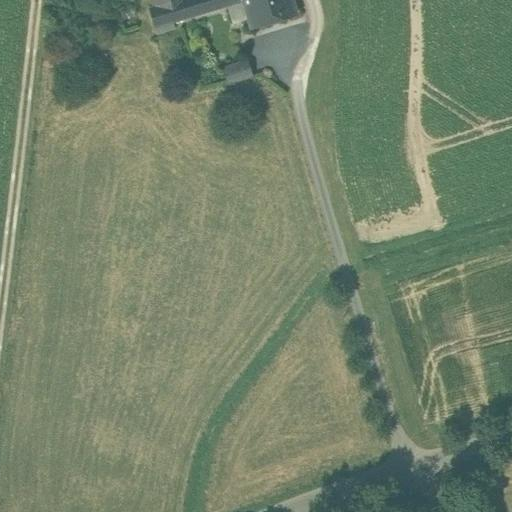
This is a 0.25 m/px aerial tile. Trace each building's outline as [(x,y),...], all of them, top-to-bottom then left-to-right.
[(159,0),(161,5),(153,7),(149,8),(156,33),(174,27),(173,22),(189,17),(184,0),(159,0)] [(184,0),(189,17),(228,6),(244,1),(243,0),(184,0)] [(243,0),(244,1),(249,18),(251,28),(296,15),(291,0),(243,0)] [(249,18),(244,1),(228,6),(233,22),(249,18)] [(246,62),(224,69),(228,82),(251,75),(246,62)]
